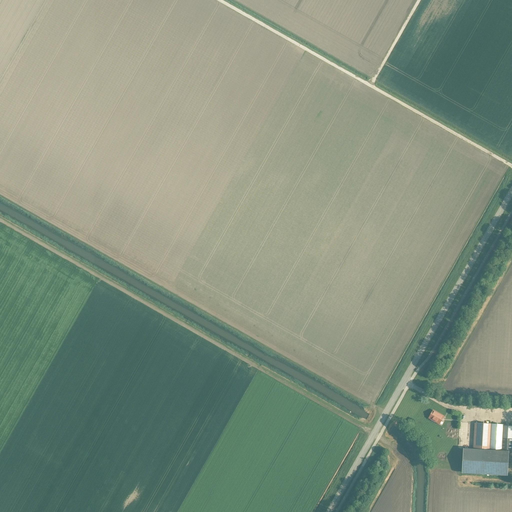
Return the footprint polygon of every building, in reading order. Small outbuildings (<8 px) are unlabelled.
[(439,424),(444,416),(433,410),(429,418),(439,424)] [(475,423),(473,448),(488,449),(489,449),(491,424),(475,423)] [(503,425),(491,424),(489,449),(501,450),(503,425)] [(511,425),(503,425),(501,450),(511,450),(511,425)] [(473,448),(473,450),(463,450),(462,472),(487,474),(488,451),(488,449),(473,448)] [(488,451),(487,474),(506,475),(508,452),(488,451)]
